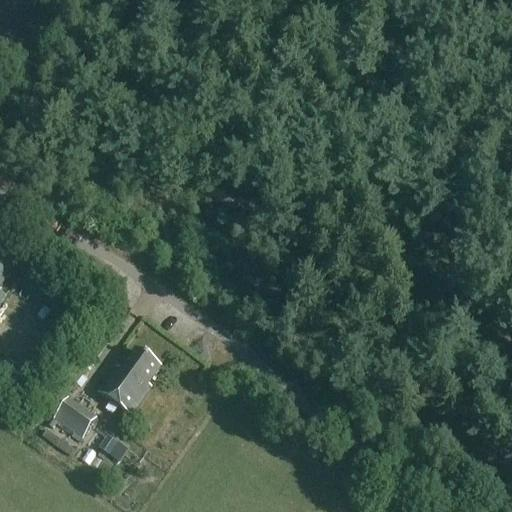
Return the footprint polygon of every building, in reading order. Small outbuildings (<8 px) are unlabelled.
[(0,291),(17,268),(0,256),(0,291)] [(149,388),(162,371),(135,351),(120,372),(116,369),(97,396),(132,420),(153,390),(149,388)] [(82,442),(96,422),(68,402),(53,422),(82,442)] [(73,453),(47,434),(43,439),(69,458),(73,453)] [(109,440),(101,451),(119,463),(127,453),(109,440)]
